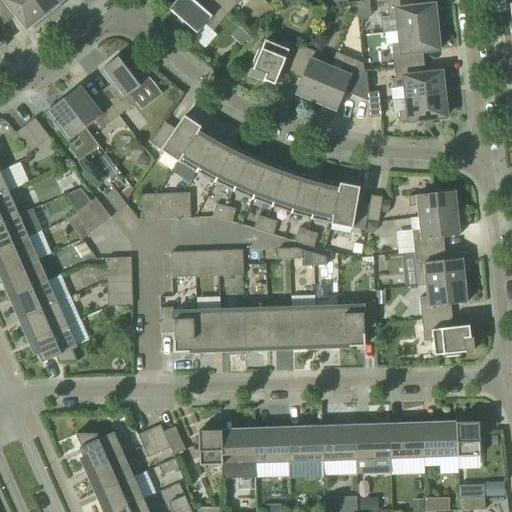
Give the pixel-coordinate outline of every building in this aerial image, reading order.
[(47,17),(32,0),(0,0),(0,17),(5,24),(17,16),(26,27),(25,28),(26,29),(31,25),(34,28),(47,17)] [(32,0),(47,17),(60,7),(57,4),(62,0),(32,0)] [(212,31),(227,15),(210,0),(207,0),(201,8),(191,0),(177,0),(169,10),(177,17),(177,22),(179,26),(184,28),(188,27),(196,34),(204,24),(212,31)] [(210,0),(227,15),(240,0),(210,0)] [(413,8),(411,0),(386,0),(388,16),(380,17),(382,34),(399,32),(436,28),(433,5),(413,8)] [(370,1),(357,3),(359,18),(371,17),(370,1)] [(394,67),(419,64),(417,52),(438,50),(436,28),(399,32),(400,44),(391,45),(394,67)] [(234,36),(241,43),(248,36),(241,29),(234,36)] [(292,71),(302,47),(282,39),(279,47),(264,41),(261,50),(259,48),(252,65),(254,66),(250,77),(264,83),(265,82),(274,86),(282,66),(292,71)] [(316,103),(330,68),(319,63),(322,55),(302,47),(292,71),(303,75),(295,94),(316,103)] [(104,96),(118,116),(136,102),(130,94),(140,86),(134,78),(135,73),(133,69),(129,66),(124,66),(118,57),(100,71),(113,89),(104,96)] [(420,75),(419,64),(394,67),(396,88),(391,89),(392,100),(406,99),(443,95),(441,73),(420,75)] [(368,102),(367,93),(364,71),(358,69),(354,79),(330,68),(316,103),(336,111),(344,92),(368,102)] [(118,116),(104,96),(94,103),(81,86),(63,99),(85,129),(95,121),(101,129),(104,127),(113,120),(118,116)] [(367,93),(368,102),(369,118),(381,117),(379,92),(367,93)] [(443,95),(406,99),(407,111),(399,112),(400,122),(446,118),(443,95)] [(76,136),(85,129),(63,99),(45,113),(74,150),(82,144),(76,136)] [(160,151),(177,163),(199,127),(184,117),(174,129),(165,123),(150,144),(160,151)] [(50,138),(34,119),(25,126),(40,146),(50,138)] [(30,153),(40,146),(25,126),(15,133),(30,153)] [(195,174),(216,137),(215,138),(200,129),(200,128),(199,127),(177,163),(195,174)] [(195,174),(214,184),(233,146),(232,146),(232,147),(216,138),(217,137),(216,137),(195,174)] [(214,184),(232,192),(250,154),(249,154),(249,155),(233,147),(233,146),(214,184)] [(105,152),(95,160),(112,182),(122,174),(105,152)] [(232,192),(251,201),(267,162),(266,162),(250,155),(250,154),(232,192)] [(142,155),(137,162),(144,167),(149,160),(142,155)] [(251,201),(271,208),(285,169),(284,168),(284,169),(268,163),(268,162),(267,162),(251,201)] [(271,208),(291,215),(303,175),(302,174),(302,175),(285,170),(286,169),(285,169),(271,208)] [(0,197),(9,193),(0,173),(0,197)] [(291,215),(311,220),(321,180),(320,181),(303,176),(304,175),(303,175),(291,215)] [(311,220),(330,225),(339,185),(322,181),(322,180),(321,180),(311,220)] [(369,205),(356,203),(359,188),(339,184),(339,185),(330,225),(352,229),(352,228),(364,230),(366,220),(369,205)] [(117,213),(127,206),(111,186),(102,193),(117,213)] [(86,206),(91,202),(81,189),(67,195),(75,214),(76,213),(91,233),(101,226),(86,206)] [(418,206),(419,218),(456,214),(454,192),(408,197),(409,207),(418,206)] [(0,223),(18,216),(9,193),(0,197),(0,223)] [(153,195),(154,220),(166,220),(165,194),(153,195)] [(165,194),(166,220),(178,219),(177,194),(165,194)] [(189,194),(177,194),(178,219),(190,219),(189,194)] [(141,195),(142,220),(154,220),(153,195),(141,195)] [(378,223),(380,211),(382,200),(382,198),(370,196),(369,205),(366,220),(378,223)] [(110,218),(95,198),(91,202),(86,206),(101,226),(110,218)] [(382,200),(380,211),(388,212),(390,201),(382,200)] [(212,218),(222,220),(225,207),(216,204),(212,218)] [(235,209),(225,207),(222,220),(232,223),(235,209)] [(67,221),(82,240),(91,233),(76,213),(75,214),(67,221)] [(411,231),(414,253),(439,250),(438,239),(459,236),(456,214),(419,218),(420,230),(411,231)] [(0,249),(28,238),(18,216),(0,223),(0,249)] [(253,229),(263,232),(267,219),(258,216),(253,229)] [(277,222),(267,219),(263,232),(273,235),(277,222)] [(367,223),(365,233),(372,233),(377,229),(378,224),(367,223)] [(294,242),(304,245),(308,231),(298,228),(294,242)] [(317,234),(308,231),(304,245),(313,248),(317,234)] [(38,260),(28,238),(0,249),(0,269),(2,275),(38,260)] [(354,244),(352,253),(361,254),(363,245),(354,244)] [(290,260),(289,249),(277,249),(277,261),(290,260)] [(289,249),(290,260),(302,259),(302,250),(296,249),(289,249)] [(425,273),(426,285),(464,281),(461,259),(440,261),(439,250),(414,253),(416,274),(425,273)] [(219,276),(218,251),(206,252),(207,277),(219,276)] [(218,251),(219,276),(231,276),(230,251),(218,251)] [(243,275),(242,265),(242,251),(230,251),(231,276),(243,275)] [(195,277),(194,252),(182,253),(183,278),(195,277)] [(206,252),(194,252),(195,277),(207,277),(206,252)] [(170,253),(171,278),(183,278),(182,253),(170,253)] [(326,265),(326,263),(326,257),(313,254),(314,266),(326,265)] [(106,259),(106,271),(131,270),(131,258),(106,259)] [(47,281),(38,260),(2,275),(12,297),(47,281)] [(132,282),(131,270),(106,271),(107,283),(132,282)] [(57,303),(47,281),(12,297),(22,319),(57,303)] [(464,281),(426,285),(427,297),(419,298),(421,320),(446,317),(445,306),(466,304),(464,281)] [(132,294),(132,282),(107,283),(107,295),(132,294)] [(385,291),(375,291),(376,305),(385,305),(385,291)] [(132,306),(132,294),(107,295),(108,307),(132,306)] [(362,306),(339,307),(340,347),(364,347),(363,327),(375,327),(374,301),(362,302),(362,306)] [(67,326),(57,303),(22,319),(31,341),(67,326)] [(340,347),(339,307),(315,308),(317,348),(340,347)] [(198,352),(196,312),(173,313),(173,308),(160,308),(161,334),(173,333),(174,353),(198,352)] [(317,348),(315,308),(291,309),(293,349),(315,348),(316,353),(317,353),(317,348)] [(269,350),(268,309),(244,310),(245,351),(268,350),(268,354),(270,354),(269,350)] [(293,349),(291,309),(268,309),(269,350),(293,349)] [(245,351),(244,310),(220,311),(221,352),(221,356),(222,356),(222,351),(245,351)] [(221,352),(220,311),(196,312),(198,352),(221,352)] [(448,328),(446,317),(421,320),(424,342),(432,341),(434,356),(443,355),(443,357),(461,356),(461,353),(472,352),(471,336),(469,336),(468,326),(448,328)] [(77,348),(67,326),(31,341),(41,363),(57,357),(58,361),(58,362),(79,362),(79,360),(77,348)] [(455,417),(455,423),(456,423),(457,457),(479,457),(478,422),(472,423),(472,416),(455,417)] [(423,458),(457,457),(456,423),(455,423),(434,424),(422,424),(423,458)] [(199,465),(221,465),(220,431),(222,431),(222,424),(204,425),(204,432),(198,432),(199,465)] [(391,473),(391,459),(423,458),(422,424),(389,426),(390,473),(391,473)] [(160,426),(138,435),(143,447),(165,437),(163,432),(160,426)] [(357,474),(390,473),(389,426),(355,427),(356,460),(357,474)] [(175,427),(163,432),(165,437),(170,448),(173,456),(185,450),(175,427)] [(356,460),(355,427),(321,428),(322,462),(356,460)] [(322,462),(321,428),(288,429),(289,463),(322,462)] [(255,464),(289,463),(288,429),(254,430),(255,464)] [(254,430),(222,431),(220,431),(221,465),(222,479),(256,478),(255,464),(254,430)] [(88,470),(123,455),(113,433),(98,439),(97,436),(97,434),(76,434),(75,436),(80,447),(78,448),(88,470)] [(165,437),(143,447),(147,458),(170,448),(165,437)] [(98,493),(133,477),(123,455),(88,470),(98,493)] [(162,475),(179,468),(175,459),(158,466),(162,475)] [(106,511),(113,511),(143,499),(133,477),(98,493),(106,511)] [(458,486),(459,499),(484,498),(484,485),(458,486)] [(168,504),(171,511),(173,511),(188,505),(184,496),(168,504)] [(328,511),(342,511),(342,498),(328,498),(328,511)] [(373,511),(373,498),(359,498),(359,511),(373,511)] [(484,510),(484,498),(459,499),(459,511),(484,510)] [(113,511),(148,511),(143,499),(113,511)] [(414,502),(414,510),(423,510),(423,501),(414,502)]
